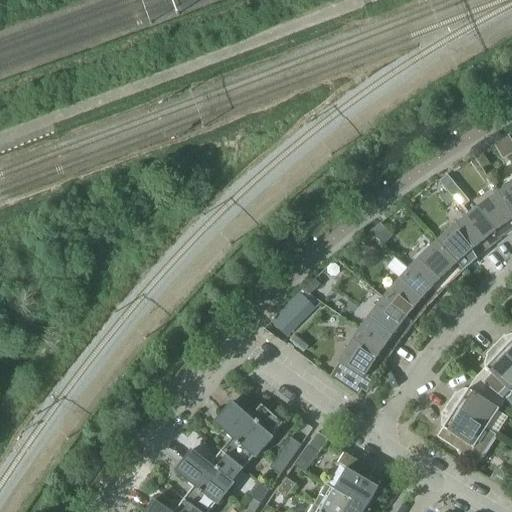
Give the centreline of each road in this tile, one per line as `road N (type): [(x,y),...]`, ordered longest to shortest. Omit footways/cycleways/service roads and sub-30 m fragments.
road 1 (residential): [(96,511),(176,400),(232,341),(375,441)]
road 2 (residential): [(511,273),(417,372),(375,441)]
